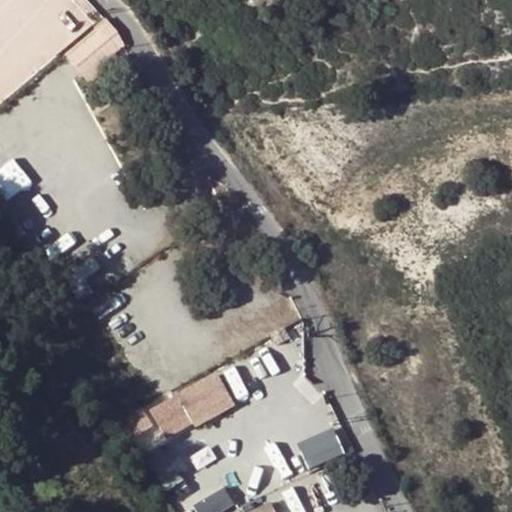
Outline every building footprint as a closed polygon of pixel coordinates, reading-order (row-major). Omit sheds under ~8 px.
[(69,53),(92,80),(134,47),(112,19),(69,53)] [(1,60),(0,60),(0,89),(15,78),(1,60)] [(225,368),(130,422),(138,436),(166,421),(177,440),(244,402),(225,368)] [(151,454),(173,439),(163,423),(141,439),(151,454)] [(315,468),(350,452),(338,426),(303,441),(315,468)] [(202,511),(225,511),(239,507),(232,488),(198,500),(202,511)] [(281,511),(277,501),(252,511),(281,511)]
